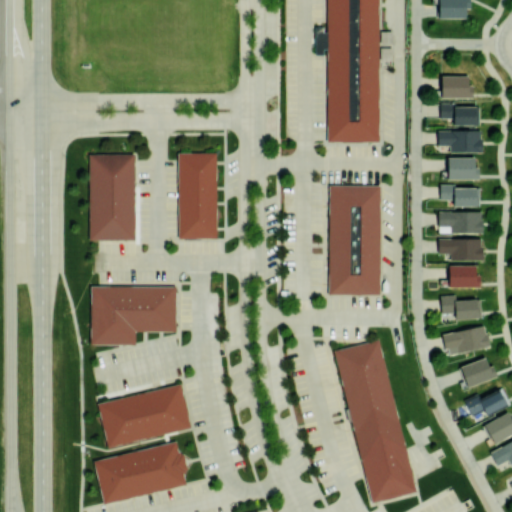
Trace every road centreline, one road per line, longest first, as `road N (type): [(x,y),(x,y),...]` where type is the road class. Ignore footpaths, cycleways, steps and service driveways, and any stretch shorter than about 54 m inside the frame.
road 1 (residential): [(308,511),(278,438),(261,357),(260,0)]
road 2 (residential): [(245,0),(250,382),(292,511)]
road 3 (secondary): [(10,118),(13,511)]
road 4 (secondary): [(43,511),(42,120)]
road 5 (residential): [(10,118),(259,120)]
road 6 (residential): [(260,101),(42,100)]
road 7 (secondary): [(42,120),(41,0)]
